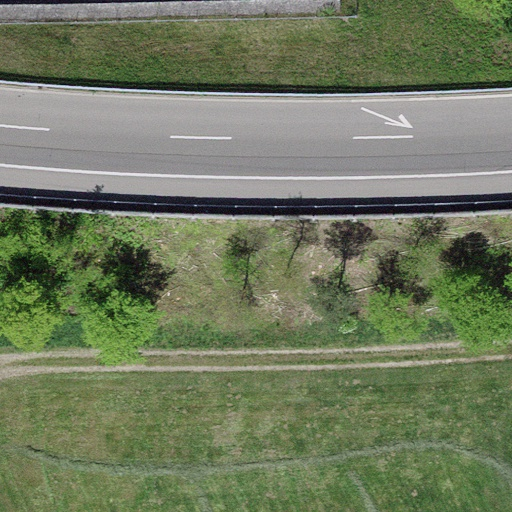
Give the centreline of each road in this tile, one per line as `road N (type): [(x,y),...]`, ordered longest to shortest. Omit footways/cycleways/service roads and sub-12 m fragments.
road 1 (motorway): [(0,124),(201,136),(511,131)]
road 2 (track): [(0,364),(511,347)]
